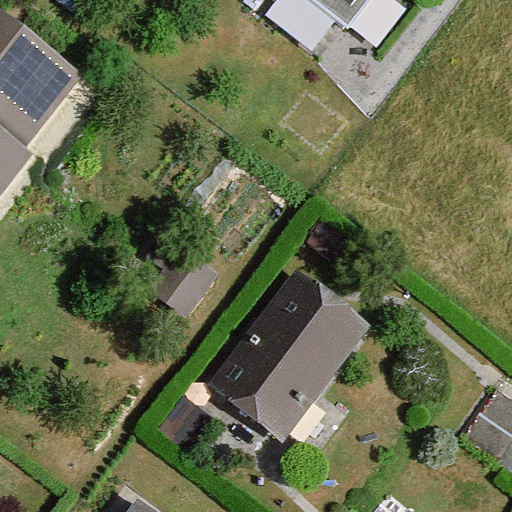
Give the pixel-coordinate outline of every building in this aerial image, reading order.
[(315,0),(378,45),(409,3),(405,0),(315,0)] [(0,9),(0,193),(89,76),(0,9)] [(294,267),(203,385),(280,451),(376,329),(294,267)] [(470,442),(511,464),(511,396),(499,389),(470,442)] [(148,511),(133,502),(125,511),(148,511)]
